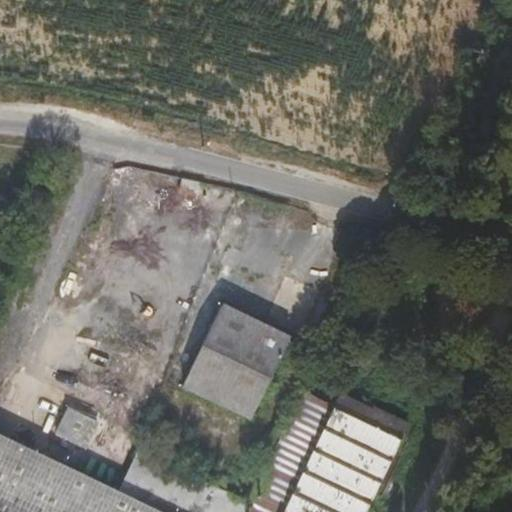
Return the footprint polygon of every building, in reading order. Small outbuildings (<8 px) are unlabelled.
[(63,181),(72,186),(79,171),(71,167),(63,181)] [(77,188),(72,186),(63,181),(49,208),(64,216),(77,188)] [(204,194),(181,187),(177,199),(200,205),(204,194)] [(409,247),(413,238),(403,235),(400,243),(409,247)] [(0,252),(0,277),(11,258),(0,252)] [(455,329),(462,295),(441,291),(434,325),(455,329)] [(261,410),(301,330),(230,295),(191,375),(261,410)] [(173,413),(243,447),(250,433),(180,399),(173,413)] [(303,482),(287,511),(401,511),(403,509),(377,497),(408,434),(343,401),(307,473),(303,482)] [(103,416),(76,402),(63,427),(90,441),(103,416)] [(244,511),(248,505),(192,470),(144,444),(122,488),(0,427),(0,511),(244,511)] [(248,505),(244,511),(287,511),(303,482),(271,466),(254,500),(251,499),(248,505)]
